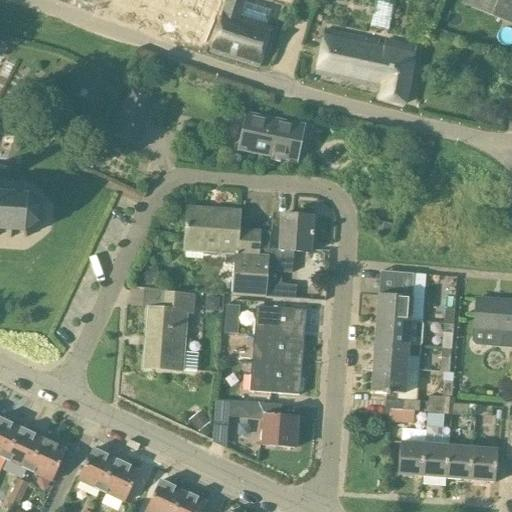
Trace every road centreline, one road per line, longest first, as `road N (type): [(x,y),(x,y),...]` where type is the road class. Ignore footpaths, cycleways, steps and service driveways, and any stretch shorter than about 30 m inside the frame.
road 1 (residential): [(316,511),(329,465),(347,221),(333,196),(188,177),(169,183),(156,194),(62,395)]
road 2 (tertiary): [(479,138),(262,80),(35,0)]
road 3 (unclassified): [(62,395),(313,511)]
